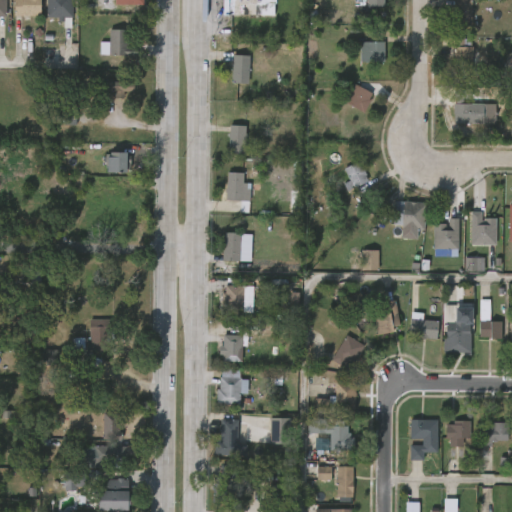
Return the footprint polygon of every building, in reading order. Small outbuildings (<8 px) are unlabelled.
[(15,14),(14,0),(41,0),(41,15),(15,14)] [(73,0),(73,15),(73,17),(46,16),(46,0),(73,0)] [(102,0),(103,16),(132,16),(132,1),(116,1),(116,0),(102,0)] [(274,0),(274,6),(272,6),(272,15),(227,14),(227,7),(226,7),(226,0),(274,0)] [(371,0),(346,0),(347,8),(355,9),(355,18),(371,18),(371,0)] [(469,0),(469,26),(450,26),(450,7),(452,7),(452,0),(469,0)] [(2,6),(1,27),(29,28),(29,7),(2,6)] [(445,38),(460,37),(459,12),(444,13),(445,38)] [(128,29),(128,46),(138,46),(138,55),(110,55),(110,29),(128,29)] [(116,42),(97,42),(98,54),(88,54),(88,67),(125,67),(125,59),(116,59),(116,42)] [(382,43),(381,62),(358,62),(359,42),(382,43)] [(474,46),(474,52),(478,52),(478,64),(453,64),(454,46),(474,46)] [(459,51),(447,50),(447,57),(459,58),(459,51)] [(372,53),(348,54),(348,74),(372,73),(372,53)] [(230,84),(230,55),(247,55),(247,84),(230,84)] [(442,78),(464,77),(463,59),(441,59),(442,78)] [(237,96),(238,67),(220,67),(219,95),(237,96)] [(134,82),(133,91),(123,91),(123,98),(115,98),(115,90),(93,89),(94,80),(134,82)] [(369,99),(362,113),(341,102),(351,83),(370,93),(367,98),(369,99)] [(122,104),(122,94),(96,93),(95,116),(111,117),(112,103),(122,104)] [(470,104),(488,105),(487,124),(452,123),(452,104),(453,104),(453,94),(466,94),(466,98),(470,99),(470,104)] [(361,106),(344,96),(334,114),(351,124),(361,106)] [(478,116),(442,116),(441,135),(478,135),(478,116)] [(246,125),(245,133),(248,133),(248,137),(245,137),(245,154),(229,153),(228,132),(230,132),(230,125),(246,125)] [(234,137),(217,137),(217,166),(233,166),(234,137)] [(128,151),(127,171),(108,170),(108,165),(106,165),(106,154),(108,154),(108,151),(128,151)] [(367,186),(358,191),(356,187),(351,189),(341,169),(357,161),(364,175),(363,176),(366,182),(365,182),(367,186)] [(94,165),(94,183),(118,184),(118,165),(94,165)] [(250,199),(250,201),(226,199),(227,172),(243,173),(243,182),(251,182),(250,199)] [(356,193),(347,173),(331,180),(337,193),(331,195),(335,203),(356,193)] [(238,213),(238,195),(231,194),(231,184),(215,184),(214,213),(238,213)] [(427,202),(425,229),(419,229),(418,239),(394,237),(394,224),(403,224),(405,201),(427,202)] [(482,211),(482,221),(483,221),(484,217),(497,217),(496,244),(471,243),(472,211),(482,211)] [(414,214),(382,213),(381,236),(390,237),(389,250),(405,250),(406,241),(412,241),(414,214)] [(496,252),(511,252),(511,222),(511,223),(511,216),(497,215),(496,252)] [(459,218),(458,249),(433,249),(434,223),(446,223),(446,225),(449,225),(449,218),(459,218)] [(469,223),(458,223),(458,256),(483,257),(484,230),(469,230),(469,223)] [(241,232),(240,260),(223,260),(225,232),(241,232)] [(378,270),(361,270),(362,250),(379,250),(378,270)] [(366,282),(366,262),(350,262),(350,282),(366,282)] [(471,270),(452,269),(452,283),(471,284),(471,270)] [(9,298),(29,296),(28,284),(9,286),(9,298)] [(243,291),(242,312),(224,311),(225,304),(220,304),(221,292),(225,292),(225,285),(244,286),(243,291)] [(241,298),(211,297),(210,322),(240,323),(241,298)] [(393,331),(377,335),(374,318),(384,316),(384,314),(389,313),(387,302),(396,300),(401,325),(394,326),(395,331),(393,331)] [(457,305),(457,314),(470,314),(470,353),(443,352),(444,338),(446,338),(445,305),(457,305)] [(489,350),(489,333),(477,333),(478,312),(467,312),(467,350),(489,350)] [(370,327),(363,328),(364,343),(386,342),(384,313),(370,314),(370,327)] [(93,349),(93,358),(102,358),(101,371),(87,370),(87,365),(43,365),(43,349),(67,349),(67,343),(73,343),(73,336),(90,337),(90,318),(114,319),(114,342),(109,342),(109,349),(93,349)] [(436,322),(435,340),(414,338),(414,333),(408,332),(408,330),(407,330),(408,322),(409,322),(409,319),(436,322)] [(490,319),(490,321),(502,321),(502,338),(478,339),(478,335),(479,335),(479,320),(490,319)] [(459,365),(459,320),(443,320),(443,334),(432,334),(432,365),(459,365)] [(425,349),(425,332),(411,332),(411,324),(398,324),(397,348),(425,349)] [(242,335),(241,362),(222,361),(222,354),(219,354),(219,345),(222,346),(223,334),(242,335)] [(354,359),(349,367),(341,362),(339,366),(329,360),(345,335),(362,346),(354,359)] [(497,355),(511,354),(511,335),(497,335),(497,355)] [(230,357),(235,357),(235,347),(210,346),(209,373),(229,373),(230,357)] [(340,378),(352,357),(334,347),(320,372),(330,378),(332,373),(340,378)] [(49,362),(32,361),(31,373),(49,374),(49,362)] [(241,370),(241,379),(249,380),(248,394),(241,394),(240,405),(217,404),(217,389),(220,389),(222,369),(241,370)] [(228,381),(207,381),(206,416),(227,416),(228,406),(235,406),(235,391),(228,391),(228,381)] [(353,396),(352,412),(350,412),(350,414),(312,414),(308,413),(308,404),(312,404),(313,399),(327,399),(327,397),(334,397),(334,383),(353,384),(353,396)] [(118,413),(118,421),(121,421),(121,439),(103,439),(103,413),(118,413)] [(271,443),(271,418),(291,418),(290,444),(271,443)] [(315,418),(323,419),(323,427),(332,427),(332,423),(341,423),(341,427),(345,427),(345,432),(348,432),(348,437),(352,437),(352,450),(328,450),(328,433),(305,432),(305,419),(315,418)] [(238,420),(237,444),(247,445),(247,456),(214,455),(216,432),(213,432),(214,421),(220,421),(220,419),(238,420)] [(438,420),(437,441),(431,441),(431,439),(411,439),(411,419),(438,420)] [(462,438),(462,447),(451,446),(451,438),(446,438),(446,424),(454,424),(454,420),(471,420),(471,438),(462,438)] [(493,446),(484,446),(485,428),(489,428),(489,423),(493,423),(493,422),(509,422),(509,441),(498,440),(498,442),(493,442),(493,446)] [(107,451),(109,425),(91,424),(89,450),(107,451)] [(258,456),(276,456),(277,430),(258,429),(258,456)] [(207,467),(226,468),(227,431),(208,431),(207,467)] [(425,464),(425,431),(398,431),(398,450),(410,450),(410,456),(398,456),(397,472),(411,472),(411,464),(425,464)] [(457,450),(458,434),(435,433),(434,458),(450,458),(451,449),(457,450)] [(495,453),(495,434),(473,435),(473,454),(495,453)] [(318,445),(317,462),(342,462),(342,447),(335,447),(335,435),(296,435),(296,445),(318,445)] [(511,435),(510,453),(502,452),(501,464),(511,464),(511,435)] [(128,447),(127,468),(93,467),(93,460),(82,460),(82,447),(94,447),(94,444),(128,445),(128,447)] [(120,458),(78,457),(78,477),(120,478),(120,458)] [(235,503),(213,503),(214,465),(235,465),(235,503)] [(351,497),(342,497),(342,504),(337,503),(337,496),(335,496),(335,466),(351,466),(351,497)] [(84,471),(84,486),(75,486),(75,490),(65,490),(65,486),(63,486),(63,471),(84,471)] [(318,478),(305,478),(305,491),(319,491),(318,478)] [(341,478),(325,478),(325,508),(340,508),(341,478)] [(129,511),(98,510),(99,479),(130,479),(129,511)] [(291,486),(290,500),(287,500),(287,511),(269,509),(270,500),(267,500),(268,485),(291,486)] [(52,500),(71,501),(72,490),(52,489),(52,500)]
